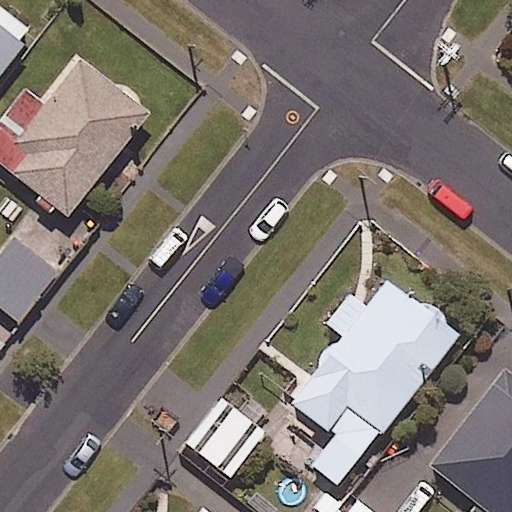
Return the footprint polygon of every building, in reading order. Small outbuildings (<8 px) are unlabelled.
[(0,0),(0,59),(30,21),(1,0),(0,0)] [(0,108),(0,160),(33,186),(25,195),(43,209),(50,199),(63,209),(143,106),(74,52),(39,97),(20,83),(0,108)] [(0,304),(15,317),(54,267),(11,232),(0,245),(0,304)] [(362,302),(346,290),(324,318),(338,329),(287,395),(332,431),(309,460),(334,480),(453,328),(440,318),(441,315),(441,313),(440,310),(440,308),(439,306),(437,304),(436,302),(434,300),(431,299),(429,298),(427,298),(424,298),(422,298),(419,299),(417,300),(384,274),(362,302)] [(510,511),(511,510),(511,369),(503,362),(426,458),(475,499),(464,511),(510,511)] [(254,421),(263,409),(237,390),(228,401),(220,394),(184,439),(226,472),(261,427),(254,421)] [(373,511),(355,497),(341,511),(373,511)] [(213,511),(201,501),(191,511),(213,511)]
